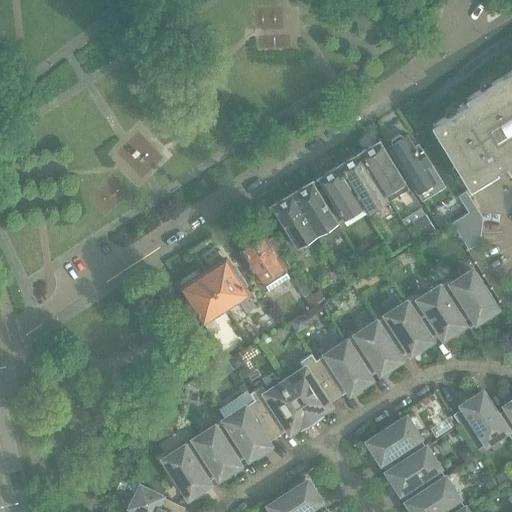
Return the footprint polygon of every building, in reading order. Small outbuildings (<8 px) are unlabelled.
[(496,171),(506,165),(510,172),(511,170),(511,70),(466,99),(468,103),(433,124),(470,189),(497,172),(496,171)] [(391,144),(388,146),(417,193),(427,187),(431,195),(444,187),(422,150),(417,153),(406,135),(403,136),(400,134),(391,140),(391,144)] [(358,153),(387,200),(408,187),(379,140),(358,153)] [(387,200),(358,153),(338,165),(366,212),(387,200)] [(345,225),(366,212),(338,165),(317,178),(345,225)] [(291,193),(317,236),(320,241),(340,228),(312,181),(291,193)] [(60,184),(50,190),(58,202),(68,196),(60,184)] [(481,230),(481,223),(482,218),(481,217),(476,208),(465,191),(458,196),(468,212),(451,223),(468,249),(479,242),(480,234),(481,230)] [(317,236),(291,193),(270,206),(296,248),(317,236)] [(412,222),(424,215),(420,209),(402,220),(405,226),(412,222)] [(445,223),(439,213),(432,217),(438,227),(445,223)] [(421,238),(433,230),(435,229),(425,214),(424,215),(412,222),(421,238)] [(265,286),(277,278),(285,273),(262,236),(241,249),(265,286)] [(390,255),(383,243),(373,250),(380,261),(390,255)] [(203,274),(225,308),(238,300),(246,312),(255,306),(225,260),(203,274)] [(461,322),(462,322),(471,316),(475,322),(496,308),(471,270),(452,282),(450,278),(438,286),(461,322)] [(225,308),(203,274),(181,288),(211,334),(221,328),(213,316),(225,308)] [(306,287),(299,276),(293,280),(304,299),(306,298),(311,294),(306,287)] [(417,294),(405,301),(405,302),(429,338),(429,337),(439,331),(443,338),(464,324),(462,322),(461,322),(438,286),(419,298),(417,294)] [(325,300),(319,290),(306,298),(305,299),(311,309),(325,300)] [(405,302),(375,321),(399,357),(408,351),(410,353),(431,340),(429,337),(429,338),(405,302)] [(280,327),(272,315),(263,321),(270,332),(280,327)] [(309,326),(302,315),(290,322),(291,323),(290,323),(296,334),(297,333),(309,326)] [(375,321),(345,341),(368,377),(369,377),(378,371),(380,373),(401,359),(399,357),(375,321)] [(216,340),(206,346),(216,362),(226,356),(216,340)] [(310,354),(338,397),(348,390),(349,393),(370,379),(369,377),(368,377),(345,341),(315,360),(311,353),(310,354)] [(244,363),(238,353),(228,359),(229,359),(228,360),(234,369),(244,363)] [(284,380),(312,422),(322,415),(321,414),(321,415),(320,412),(330,405),(328,403),(338,397),(310,354),(298,361),(303,368),(284,380)] [(198,378),(197,378),(198,378),(204,388),(215,380),(232,370),(226,360),(218,365),(213,368),(214,368),(212,369),(209,370),(197,377),(198,378)] [(250,393),(278,436),(287,429),(289,432),(299,425),(301,428),(300,428),(301,429),(312,422),(284,380),(266,392),(262,385),(250,393)] [(476,450),(506,431),(496,414),(482,391),(461,405),(462,407),(452,414),(475,451),(476,450)] [(278,436),(250,393),(249,393),(253,400),(224,419),(247,455),(247,456),(248,458),(269,445),(268,442),(278,436)] [(154,402),(157,406),(162,414),(173,406),(166,395),(154,402)] [(511,440),(511,400),(504,406),(506,408),(496,414),(506,431),(511,440)] [(425,447),(406,417),(405,416),(367,441),(380,462),(383,461),(389,470),(389,471),(425,447)] [(224,419),(194,438),(194,439),(217,475),(216,475),(218,478),(239,464),(237,462),(247,456),(247,455),(224,419)] [(217,475),(194,439),(163,459),(188,497),(209,484),(207,481),(216,475),(217,475)] [(478,456),(470,444),(458,452),(465,464),(478,456)] [(445,477),(426,447),(425,447),(389,471),(389,470),(386,471),(400,492),(402,491),(408,500),(409,501),(445,477)] [(510,478),(504,470),(494,477),(499,485),(510,478)] [(497,486),(489,475),(481,480),(489,491),(497,486)] [(457,511),(465,507),(445,478),(445,477),(409,501),(408,500),(406,502),(412,511),(457,511)] [(160,486),(161,483),(150,478),(145,488),(162,496),(165,488),(160,486)] [(268,505),(268,506),(272,511),(323,511),(318,503),(320,501),(306,480),(268,505)] [(140,485),(140,486),(130,507),(132,508),(130,511),(182,511),(184,507),(162,496),(145,488),(140,485)]
